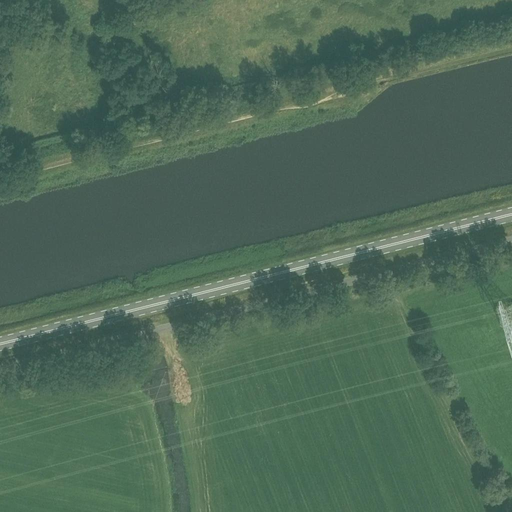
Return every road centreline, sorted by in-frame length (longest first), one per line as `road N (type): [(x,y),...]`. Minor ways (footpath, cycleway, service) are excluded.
road 1 (track): [(511,40),(240,124),(0,178)]
road 2 (primary): [(0,343),(511,215)]
road 3 (unclassified): [(0,370),(511,243)]
road 4 (track): [(511,498),(385,274)]
